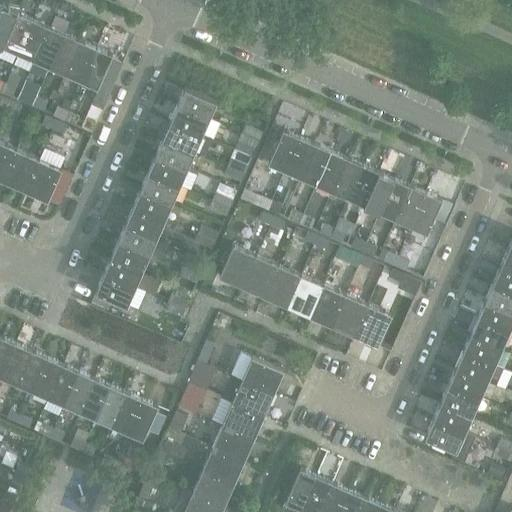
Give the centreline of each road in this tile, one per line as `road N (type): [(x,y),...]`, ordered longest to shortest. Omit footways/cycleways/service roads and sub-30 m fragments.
road 1 (residential): [(305,393),(378,425),(500,154)]
road 2 (tertiary): [(500,154),(170,8)]
road 3 (residential): [(0,270),(57,265),(170,8)]
